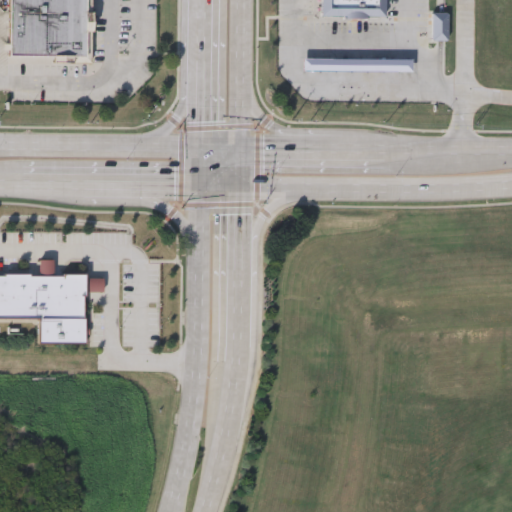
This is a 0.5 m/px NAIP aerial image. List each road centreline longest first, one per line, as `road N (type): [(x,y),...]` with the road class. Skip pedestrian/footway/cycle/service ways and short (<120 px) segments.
road 1 (primary): [(199,265),(194,424),(175,511)]
road 2 (primary): [(17,180),(85,201),(153,203),(194,237),(199,265)]
road 3 (secondary): [(302,185),(511,186)]
road 4 (secondary): [(17,180),(200,183)]
road 5 (primary): [(209,511),(244,361)]
road 6 (primary): [(350,150),(275,129),(251,104),(243,73)]
road 7 (secondary): [(129,150),(0,147)]
road 8 (secondary): [(511,152),(388,151)]
road 9 (primary): [(200,61),(176,120),(129,150)]
